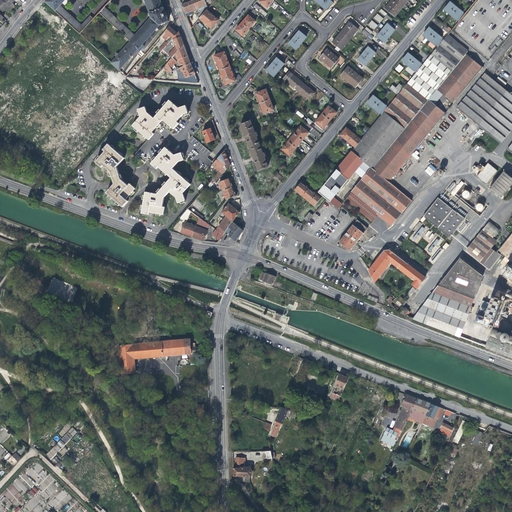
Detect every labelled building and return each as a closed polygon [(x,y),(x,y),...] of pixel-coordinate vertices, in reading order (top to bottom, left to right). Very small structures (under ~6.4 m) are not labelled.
[(16,1),(14,0),(0,0),(0,19),(1,21),(4,17),(0,13),(3,10),(4,12),(6,10),(7,9),(10,12),(16,5),(14,3),(15,2),(16,1)] [(46,0),(45,2),(55,11),(60,6),(65,0),(46,0)] [(129,42),(111,63),(119,71),(138,49),(140,51),(144,47),(142,45),(159,25),(168,22),(164,13),(159,0),(143,0),(151,18),(136,35),(129,42)] [(193,0),(181,5),(186,17),(207,8),(204,0),(193,0)] [(332,3),(328,0),(322,0),(319,5),(323,7),(326,10),(332,3)] [(407,0),(391,0),(388,3),(386,7),(384,8),(394,17),(407,0)] [(460,10),(456,6),(450,1),(446,6),(443,9),(458,21),(464,14),(460,10)] [(256,5),(255,8),(264,15),(266,13),(256,5)] [(81,25),(60,6),(55,11),(79,34),(94,19),(90,15),(81,25)] [(99,13),(129,42),(136,35),(105,7),(99,13)] [(206,10),(203,14),(199,19),(211,29),(215,24),(218,20),(213,15),(206,10)] [(380,23),(382,21),(383,19),(378,14),(374,18),(380,23)] [(245,18),(242,23),(249,29),(255,22),(248,15),(245,18)] [(374,30),(377,26),(378,26),(372,21),(369,25),(374,30)] [(345,27),(340,33),(349,40),(358,30),(353,26),(355,25),(351,22),(350,23),(349,22),(345,27)] [(243,36),(249,29),(242,23),(238,27),(236,30),(243,36)] [(387,24),(382,30),(389,36),(392,33),(394,30),(387,24)] [(170,37),(171,38),(172,39),(177,34),(173,30),(169,27),(161,37),(166,41),(170,37)] [(422,34),(437,47),(443,39),(439,36),(434,32),(428,27),(424,32),(422,34)] [(386,40),(389,36),(382,30),(376,37),(384,43),(386,40)] [(297,33),(293,37),(301,43),(306,37),(299,31),(297,33)] [(172,39),(168,44),(167,45),(161,52),(160,53),(169,61),(184,46),(183,43),(180,37),(178,32),(177,34),(172,39)] [(341,50),(349,40),(340,33),(336,38),(332,43),(341,50)] [(362,178),(351,192),(377,215),(390,226),(411,201),(389,182),(445,114),(433,104),(442,94),(453,103),(482,68),(465,54),(467,51),(447,35),(443,39),(437,47),(422,65),(416,72),(403,88),(397,95),(387,108),(381,115),(361,140),(354,147),(317,193),(326,200),(337,209),(341,204),(333,198),(354,172),(362,178)] [(295,50),(301,43),(293,37),(290,41),(288,44),(295,50)] [(161,52),(167,45),(166,43),(165,43),(159,50),(161,52)] [(173,72),(176,71),(174,65),(178,61),(180,66),(183,65),(184,67),(191,64),(189,59),(185,50),(184,46),(169,61),(168,62),(173,72)] [(375,53),(368,47),(363,53),(370,60),(373,56),(375,53)] [(319,58),(331,68),(338,59),(326,50),(323,54),(319,58)] [(401,60),(416,72),(422,65),(419,62),(414,57),(408,52),(405,56),(401,60)] [(214,56),(219,70),(229,66),(226,59),(224,53),(218,55),(214,56)] [(367,63),(370,60),(363,53),(357,60),(365,66),(367,63)] [(274,61),(271,64),(278,70),(283,64),(276,58),(274,61)] [(173,72),(168,62),(167,64),(164,67),(167,74),(173,72)] [(193,71),(191,64),(184,67),(181,68),(182,72),(183,72),(185,76),(186,79),(195,75),(193,71)] [(273,77),(278,70),(271,64),(269,67),(266,70),(273,77)] [(394,69),(399,73),(404,68),(399,64),(394,69)] [(232,74),(229,66),(219,70),(225,85),(230,83),(235,81),(232,74)] [(340,76),(355,88),(359,83),(362,79),(348,67),(340,76)] [(283,79),(298,92),(304,85),(296,78),(288,71),(283,79)] [(511,95),(485,73),(456,108),(500,144),(511,128),(511,95)] [(389,80),(386,78),(381,83),(387,88),(392,83),(389,80)] [(390,89),(397,95),(403,88),(399,84),(396,88),(393,85),(390,89)] [(309,89),(304,85),(298,92),(309,101),(315,94),(309,89)] [(255,93),(259,103),(269,100),(268,95),(265,89),(260,91),(255,93)] [(367,103),(381,115),(387,108),(382,103),(378,100),(373,96),(370,99),(367,103)] [(187,113),(188,113),(186,106),(178,108),(174,104),(169,100),(167,103),(166,102),(162,106),(164,107),(160,111),(159,110),(156,113),(157,114),(153,119),(148,115),(145,107),(138,110),(138,111),(136,112),(138,116),(139,115),(140,117),(136,121),(132,125),(135,128),(134,129),(137,132),(138,131),(143,134),(142,136),(145,139),(146,137),(149,140),(154,134),(152,132),(156,127),(158,128),(160,125),(159,124),(162,120),(168,124),(167,125),(170,128),(171,127),(173,129),(179,124),(177,122),(183,115),(184,116),(185,116),(188,115),(187,113)] [(273,110),(269,100),(259,103),(261,108),(263,113),(269,111),(273,110)] [(328,107),(322,114),(330,121),(334,116),(336,113),(328,107)] [(326,125),(330,121),(322,114),(315,122),(323,129),(326,125)] [(254,160),(258,171),(267,167),(264,157),(265,157),(263,153),(262,153),(256,137),(257,136),(256,132),(254,133),(250,120),(240,124),(244,136),(254,160)] [(300,126),(294,134),(302,140),(306,136),(308,133),(300,126)] [(350,143),(354,147),(361,140),(352,133),(346,127),(344,130),(339,135),(350,143)] [(210,129),(202,132),(206,143),(214,140),(212,134),(210,129)] [(294,134),(288,142),(296,148),(298,145),(302,140),(294,134)] [(292,152),(296,148),(288,142),(281,149),(289,156),(292,152)] [(108,144),(103,150),(104,152),(102,154),(100,157),(99,155),(96,159),(97,160),(95,162),(101,167),(103,165),(110,171),(110,172),(108,172),(109,176),(111,176),(114,184),(106,193),(109,195),(108,197),(111,199),(112,198),(116,202),(115,203),(118,206),(120,205),(122,207),(128,201),(126,199),(127,198),(130,194),(131,196),(134,193),(133,191),(135,189),(129,183),(127,185),(121,180),(120,179),(122,178),(121,175),(119,175),(116,167),(124,158),(121,155),(122,154),(119,152),(118,153),(114,149),(115,148),(111,145),(111,146),(108,144)] [(184,157),(183,154),(182,154),(181,153),(175,155),(172,153),(165,147),(163,150),(161,149),(159,152),(160,154),(156,158),(155,157),(152,160),(153,161),(151,164),(157,169),(159,167),(163,171),(163,172),(166,175),(167,174),(171,177),(169,180),(167,183),(165,182),(163,185),(164,186),(161,189),(159,188),(157,192),(158,193),(157,194),(145,192),(144,196),(143,196),(142,200),(144,200),(143,205),(141,205),(140,209),(142,210),(141,213),(149,215),(150,212),(153,213),(156,213),(156,215),(160,215),(160,214),(163,215),(165,207),(162,207),(164,197),(169,191),(176,197),(177,202),(179,202),(180,204),(183,203),(183,201),(184,201),(183,194),(184,192),(191,184),(188,182),(189,181),(185,178),(184,179),(180,176),(181,175),(178,172),(177,173),(172,169),(179,162),(184,160),(183,158),(184,157)] [(212,164),(220,171),(222,173),(230,165),(226,156),(224,150),(212,164)] [(487,162),(475,176),(485,184),(496,170),(487,162)] [(430,164),(424,171),(430,176),(436,169),(430,164)] [(511,177),(503,170),(489,187),(501,197),(511,183),(511,177)] [(220,171),(212,180),(215,182),(222,173),(220,171)] [(280,181),(283,178),(278,173),(277,173),(274,176),(280,181)] [(219,182),(222,190),(232,187),(231,183),(229,178),(219,182)] [(294,190),(302,196),(309,188),(301,181),(298,185),(294,190)] [(234,190),(232,187),(222,190),(225,199),(236,196),(234,190)] [(470,192),(462,187),(458,193),(467,198),(470,192)] [(316,194),(309,188),(302,196),(309,202),(316,194)] [(371,222),(377,215),(351,192),(345,199),(371,222)] [(321,198),(316,194),(309,202),(314,207),(321,198)] [(437,196),(422,215),(449,236),(464,217),(437,196)] [(232,221),(239,212),(236,209),(228,203),(221,212),(225,215),(232,221)] [(477,203),(475,210),(482,212),(484,204),(477,203)] [(187,209),(197,216),(199,215),(189,206),(187,209)] [(307,221),(313,215),(309,212),(303,218),(307,221)] [(232,221),(225,215),(215,230),(218,232),(222,235),(225,231),(232,222),(232,221)] [(201,219),(199,218),(195,226),(207,231),(209,225),(201,219)] [(349,250),(363,232),(367,228),(356,220),(339,242),(349,250)] [(464,250),(487,268),(498,255),(489,248),(494,241),(491,238),(492,236),(494,237),(498,232),(498,230),(487,221),(464,250)] [(182,233),(191,236),(195,226),(193,225),(184,222),(179,232),(182,233)] [(239,235),(242,230),(232,222),(225,231),(230,235),(229,237),(232,240),(235,241),(237,238),(239,235)] [(203,240),(207,231),(195,226),(191,236),(196,238),(203,240)] [(412,238),(415,241),(424,228),(421,226),(412,238)] [(374,233),(367,228),(363,232),(370,237),(374,233)] [(218,241),(222,235),(218,232),(215,230),(211,235),(218,241)] [(511,231),(497,250),(511,261),(509,265),(505,261),(501,265),(506,269),(501,276),(511,285),(511,287),(511,231)] [(5,265),(6,262),(18,244),(0,236),(0,238),(16,244),(3,264),(5,265)] [(431,252),(439,240),(436,238),(428,250),(431,252)] [(368,269),(374,283),(390,263),(414,281),(411,285),(416,289),(425,278),(389,250),(385,249),(368,269)] [(511,317),(510,320),(501,317),(509,295),(479,284),(482,276),(458,257),(413,319),(485,346),(485,348),(511,358),(511,317)] [(271,284),(274,276),(266,273),(265,274),(261,272),(258,278),(263,280),(262,281),(271,284)] [(72,302),(77,287),(69,285),(67,288),(61,287),(63,282),(52,278),(47,294),(72,302)] [(406,295),(409,298),(415,290),(412,287),(406,295)] [(385,299),(389,303),(394,298),(390,294),(385,299)] [(396,300),(397,301),(403,305),(406,302),(399,297),(396,300)] [(402,307),(403,305),(397,301),(394,304),(400,309),(402,307)] [(407,310),(402,307),(400,309),(398,312),(406,316),(408,313),(407,311),(407,310)] [(190,339),(177,340),(119,345),(122,374),(135,373),(134,359),(166,356),(197,353),(199,347),(195,347),(194,343),(191,343),(190,339)] [(344,376),(340,374),(329,397),(339,402),(349,378),(344,376)] [(386,428),(380,441),(393,447),(408,417),(417,399),(411,396),(405,394),(401,406),(407,408),(396,430),(400,431),(399,434),(386,428)] [(418,422),(422,423),(431,404),(424,401),(417,399),(408,417),(418,421),(418,422)] [(283,401),(281,407),(293,411),(294,407),(289,405),(289,403),(283,401)] [(439,419),(444,409),(437,406),(431,404),(422,423),(432,428),(437,418),(439,419)] [(295,418),(296,416),(297,413),(293,411),(281,407),(278,416),(271,435),(275,437),(280,425),(282,426),(286,415),(295,418)] [(463,420),(452,442),(458,444),(463,432),(468,422),(463,420)] [(443,422),(441,427),(441,428),(439,432),(450,437),(454,427),(443,422)] [(237,430),(234,436),(255,444),(258,433),(238,426),(237,430)] [(60,450),(77,432),(72,428),(47,454),(50,458),(59,449),(60,450)] [(478,446),(482,432),(476,430),(472,444),(478,446)] [(10,450),(8,452),(17,461),(22,456),(17,451),(14,454),(10,450)] [(6,455),(15,464),(17,461),(8,452),(6,455)] [(235,468),(233,467),(233,476),(245,477),(244,483),(250,483),(251,468),(249,468),(244,467),(245,463),(243,463),(243,458),(235,458),(235,468)] [(21,489),(24,492),(27,490),(18,479),(14,482),(20,490),(21,489)] [(29,492),(34,496),(39,490),(34,486),(29,492)] [(63,506),(71,498),(63,490),(49,504),(53,508),(59,503),(63,506)] [(511,502),(494,495),(492,500),(511,508),(511,502)]
